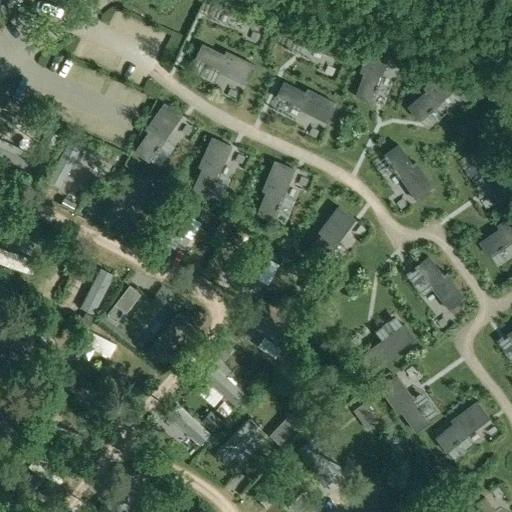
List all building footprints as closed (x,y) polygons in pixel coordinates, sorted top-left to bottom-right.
[(214,0),(212,7),(222,11),(223,11),(223,13),(228,15),(229,13),(230,13),(265,26),(272,6),(255,0),(214,0)] [(296,23),(290,38),(344,60),(351,41),(321,29),(319,32),(296,23)] [(363,73),(355,96),(371,101),(374,92),(375,90),(377,91),(379,86),(377,85),(377,84),(390,49),(371,41),(360,71),(363,73)] [(202,44),(194,59),(204,64),(205,64),(204,66),(209,69),(210,67),(211,67),(245,84),(254,65),(226,51),(224,55),(202,44)] [(426,91),(407,107),(417,119),(462,82),(449,67),(424,88),(426,91)] [(283,81),(276,97),(285,101),(286,102),(285,104),(290,106),(291,104),(292,105),(326,122),(335,103),(307,89),(305,92),(283,81)] [(148,131),(134,151),(148,161),(154,152),(155,151),(157,152),(160,148),(158,147),(159,146),(181,115),(164,103),(145,129),(148,131)] [(2,137),(0,140),(0,154),(9,160),(12,154),(31,164),(36,155),(2,137)] [(202,168),(192,190),(207,197),(212,187),(212,186),(214,187),(216,182),(215,181),(215,180),(230,146),(211,137),(198,166),(202,168)] [(398,144),(384,154),(390,163),(391,164),(389,165),(392,170),(394,168),(395,170),(416,200),(433,188),(415,162),(412,164),(398,144)] [(484,144),(470,153),(503,201),(511,195),(511,178),(501,162),(498,165),(484,144)] [(66,193),(80,163),(67,157),(53,187),(66,193)] [(266,192),(256,214),(272,221),(276,211),(277,210),(278,210),(281,205),(279,204),(279,203),(293,169),(274,161),(262,190),(266,192)] [(317,237),(305,253),(319,264),(354,219),(347,213),(340,208),(337,206),(317,231),(320,234),(317,237)] [(501,228),(480,242),(489,256),(511,239),(511,215),(498,225),(501,228)] [(177,238),(188,235),(183,220),(172,223),(177,238)] [(428,256),(414,267),(421,275),(422,276),(420,277),(424,281),(426,280),(426,281),(450,310),(466,297),(446,272),(443,275),(428,256)] [(141,304),(128,320),(141,331),(154,315),(141,304)] [(272,327),(285,339),(295,328),(281,316),(272,327)] [(377,342),(357,356),(370,375),(390,361),(396,356),(393,352),(413,338),(403,324),(377,342)] [(254,380),(262,360),(248,354),(244,365),(256,370),(252,379),(254,380)] [(396,375),(379,386),(398,413),(401,411),(415,432),(428,423),(396,375)] [(456,422),(436,437),(445,450),(492,417),(481,400),(454,419),(456,422)] [(285,417),(268,436),(278,446),(296,427),(285,417)] [(287,477),(260,502),(268,511),(275,511),(299,490),(287,477)] [(355,511),(377,511),(388,506),(379,489),(351,504),(355,511)] [(493,511),(482,496),(465,508),(468,511),(493,511)]
